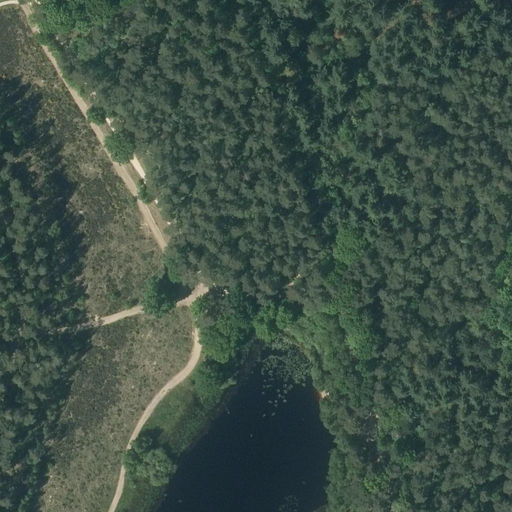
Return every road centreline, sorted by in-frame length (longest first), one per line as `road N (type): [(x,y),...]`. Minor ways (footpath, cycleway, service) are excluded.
road 1 (track): [(34,0),(200,281),(280,296)]
road 2 (track): [(280,296),(326,299),(346,316),(388,469),(390,511)]
road 3 (track): [(111,511),(134,435),(196,357),(200,334),(190,295)]
road 4 (track): [(16,338),(20,262),(0,209)]
